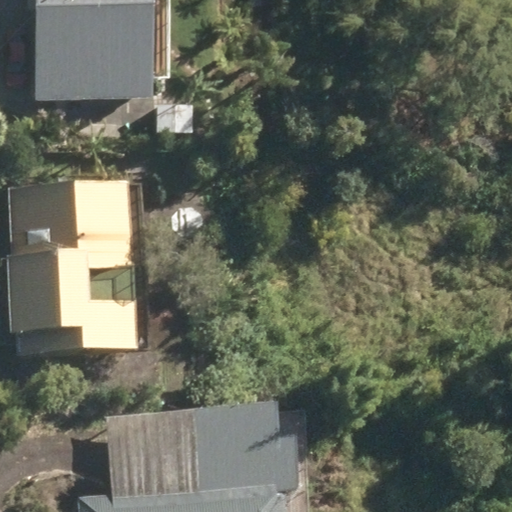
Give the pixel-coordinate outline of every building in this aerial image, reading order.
[(22,131),(58,132),(58,104),(152,104),(153,83),(172,84),(171,0),(34,0),(35,104),(22,103),(22,131)] [(157,137),(195,137),(194,106),(156,107),(157,137)] [(28,351),(28,359),(149,354),(143,185),(9,190),(10,210),(0,209),(0,223),(0,235),(11,233),(12,260),(6,261),(8,338),(14,337),(15,352),(28,351)] [(174,208),(175,241),(205,240),(203,207),(174,208)] [(283,511),(283,497),(297,496),(294,441),(278,442),(276,409),(105,420),(111,501),(76,504),(75,511),(283,511)]
